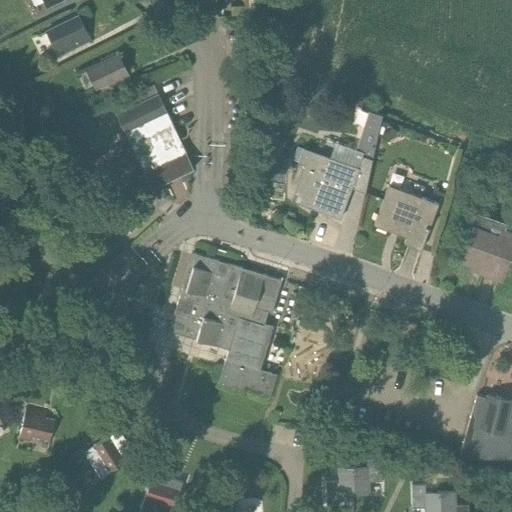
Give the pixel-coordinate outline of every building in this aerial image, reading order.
[(77,16),(47,32),(56,51),(69,44),(72,51),(90,42),(77,16)] [(118,55),(87,70),(96,89),(109,83),(112,89),(130,81),(118,55)] [(154,85),(112,104),(151,189),(193,169),(154,85)] [(365,194),(372,160),(382,115),(369,111),(355,154),(362,157),(358,168),(303,148),(297,163),(307,166),(295,197),(309,202),(307,207),(340,220),(352,189),(365,194)] [(374,226),(390,232),(391,228),(408,234),(405,244),(421,250),(437,205),(388,186),(374,226)] [(68,202),(81,209),(86,200),(74,193),(68,202)] [(100,217),(128,234),(139,217),(111,199),(100,217)] [(511,250),(511,233),(499,228),(496,236),(468,225),(456,259),(482,269),(480,273),(501,281),(511,250)] [(281,280),(227,264),(192,254),(168,332),(228,350),(225,360),(260,370),(272,328),(263,326),(267,312),(271,313),(281,280)] [(276,375),(260,370),(225,360),(218,385),(237,390),(269,400),(277,375),(276,375)] [(511,435),(502,433),(510,400),(489,394),(488,398),(476,395),(458,460),(511,459),(511,435)] [(30,438),(49,443),(54,420),(44,418),(46,412),(26,408),(18,440),(29,443),(30,438)] [(103,476),(121,465),(126,461),(121,453),(126,450),(115,432),(87,450),(103,476)] [(381,482),(380,465),(380,458),(367,459),(367,467),(353,468),(354,496),(370,496),(369,482),(381,482)] [(339,497),(354,496),(353,468),(337,468),(337,482),(325,482),(326,506),(340,505),(339,497)] [(154,504),(173,510),(180,489),(170,486),(172,480),(152,474),(142,506),(152,509),(154,504)] [(439,511),(439,498),(425,498),(425,485),(411,485),(412,508),(424,508),(423,511),(439,511)] [(439,498),(439,511),(467,511),(468,505),(456,506),(455,497),(439,498)]
